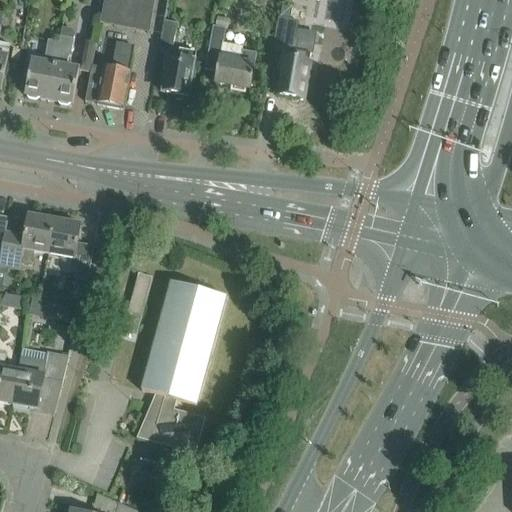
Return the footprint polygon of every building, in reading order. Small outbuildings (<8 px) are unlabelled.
[(104,0),(99,25),(162,37),(164,22),(168,0),(104,0)] [(271,51),(283,54),(280,74),(283,74),(278,97),(290,100),(292,103),(296,104),(299,101),(303,102),(312,57),(295,53),(298,40),(295,40),(298,22),(278,18),(271,51)] [(0,30),(2,21),(0,20),(0,92),(2,93),(11,46),(0,43),(0,30)] [(162,37),(159,52),(169,54),(171,54),(171,51),(176,24),(164,22),(162,37)] [(205,66),(207,67),(206,72),(217,75),(215,85),(232,89),(231,92),(245,95),(246,91),(250,92),(255,67),(254,67),(256,54),(241,51),(242,47),(223,44),(225,29),(212,27),(205,66)] [(60,44),(49,102),(59,104),(61,107),(67,108),(70,106),(72,106),(79,72),(79,71),(79,68),(68,66),(74,40),(74,37),(72,32),(61,30),(60,37),(59,43),(60,44)] [(32,60),(25,97),(28,98),(30,101),(36,102),(39,100),(49,102),(60,44),(59,43),(48,41),(44,62),(32,60)] [(84,42),(79,68),(91,71),(91,67),(95,45),(84,42)] [(102,69),(91,67),(91,71),(90,74),(91,74),(85,104),(98,107),(98,108),(123,112),(135,49),(115,46),(110,69),(102,68),(102,69)] [(168,74),(164,96),(175,98),(177,101),(182,102),(185,100),(188,100),(196,55),(178,52),(177,61),(168,60),(166,73),(168,74)] [(48,257),(55,222),(30,217),(25,238),(6,234),(4,234),(2,244),(0,255),(0,268),(20,271),(21,265),(31,267),(33,254),(48,257)] [(6,234),(8,220),(0,218),(0,243),(2,244),(4,234),(6,234)] [(81,227),(55,222),(48,257),(75,262),(75,260),(78,261),(75,281),(87,283),(93,256),(76,252),(81,227)] [(139,275),(124,330),(137,334),(152,279),(139,275)] [(156,397),(137,440),(179,452),(180,450),(185,451),(184,453),(196,456),(206,420),(174,412),(177,402),(196,408),(226,299),(202,293),(201,297),(197,295),(198,292),(172,284),(142,393),(156,397)] [(48,354),(48,355),(22,350),(21,359),(18,373),(12,406),(30,409),(38,411),(43,382),(55,384),(63,385),(70,358),(60,357),(48,354)] [(0,403),(12,406),(18,373),(5,370),(7,356),(0,354),(0,403)] [(473,471),(466,481),(473,485),(480,475),(473,471)]
